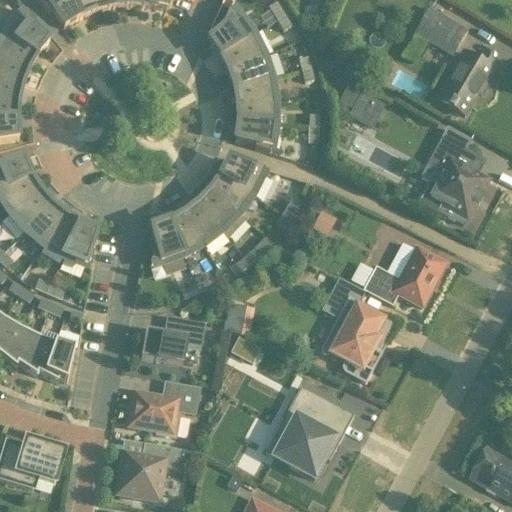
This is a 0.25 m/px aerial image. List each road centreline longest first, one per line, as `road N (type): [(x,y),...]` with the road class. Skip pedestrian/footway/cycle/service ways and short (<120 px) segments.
road 1 (residential): [(136,208),(77,193),(58,172),(44,118),(51,91),(76,59),(115,41),(186,53)]
road 2 (residential): [(389,511),(511,284)]
road 3 (residential): [(91,441),(136,208)]
road 4 (residential): [(186,53),(185,66),(208,103),(209,148),(179,188),(136,208)]
